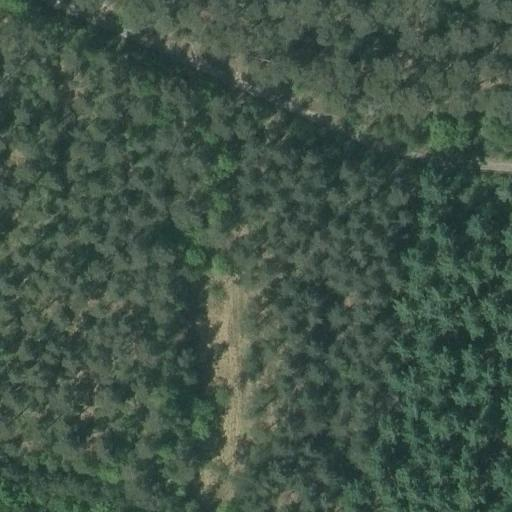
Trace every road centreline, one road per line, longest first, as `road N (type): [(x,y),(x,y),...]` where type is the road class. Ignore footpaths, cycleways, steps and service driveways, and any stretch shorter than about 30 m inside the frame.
road 1 (track): [(40,0),(399,154),(511,165)]
road 2 (track): [(228,508),(240,440),(234,86)]
